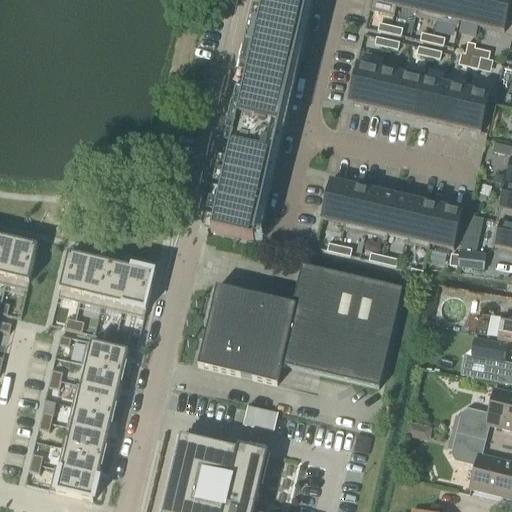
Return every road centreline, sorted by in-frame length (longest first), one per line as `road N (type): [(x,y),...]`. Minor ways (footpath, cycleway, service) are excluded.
road 1 (unclassified): [(120,511),(189,232)]
road 2 (residential): [(203,170),(242,0)]
road 3 (residential): [(304,135),(467,173)]
road 4 (residential): [(336,0),(304,135)]
